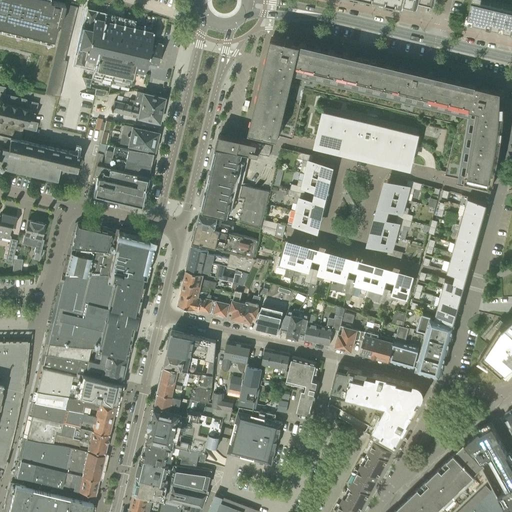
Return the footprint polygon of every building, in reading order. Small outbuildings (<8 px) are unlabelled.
[(0,0),(0,26),(53,39),(57,23),(60,24),(65,3),(57,2),(49,0),(0,0)] [(361,0),(399,9),(400,4),(414,7),(416,1),(430,5),(431,0),(361,0)] [(511,8),(477,0),(472,0),(469,15),(474,17),(474,20),(488,24),(488,20),(493,21),(492,25),(500,27),(501,23),(505,24),(504,28),(511,29),(511,8)] [(67,4),(45,93),(59,96),(67,60),(64,60),(77,6),(67,4)] [(86,8),(74,63),(92,68),(93,68),(91,76),(130,85),(132,75),(133,76),(134,71),(143,73),(143,72),(144,72),(146,62),(157,65),(162,44),(151,41),(153,31),(143,29),(145,24),(143,23),(135,21),(135,19),(105,12),(86,8)] [(501,90),(414,69),(370,58),(369,60),(357,57),(357,55),(272,35),(249,130),(292,140),(304,88),(457,125),(445,176),(491,187),(496,168),(497,161),(499,153),(500,148),(500,143),(501,138),(502,128),(503,123),(503,118),(504,113),(504,105),(500,104),(501,90)] [(91,79),(81,76),(85,86),(89,87),(91,79)] [(25,99),(4,94),(5,87),(0,85),(0,169),(1,170),(4,166),(73,182),(73,181),(72,181),(79,154),(16,139),(17,135),(20,136),(22,127),(35,131),(37,123),(32,122),(37,103),(24,101),(25,99)] [(159,122),(164,97),(143,92),(139,91),(136,91),(134,100),(129,99),(128,104),(113,101),(111,111),(159,122)] [(410,168),(419,129),(324,106),(315,145),(410,168)] [(100,130),(103,119),(97,118),(95,129),(100,130)] [(155,141),(157,132),(124,125),(122,133),(155,141)] [(272,145),(225,134),(219,132),(216,145),(216,146),(250,152),(269,156),(272,145)] [(153,150),(155,141),(122,133),(120,142),(153,150)] [(106,150),(103,165),(147,176),(148,176),(148,174),(147,174),(146,174),(147,172),(148,171),(149,169),(149,167),(148,166),(148,165),(149,164),(150,164),(153,152),(114,146),(113,151),(113,152),(106,150)] [(269,191),(242,184),(244,178),(250,152),(216,146),(210,170),(207,182),(203,198),(201,208),(204,209),(205,207),(212,209),(212,210),(224,213),(223,216),(260,228),(264,213),(266,204),(269,191)] [(311,161),(313,155),(299,151),(297,158),(303,159),(302,165),(307,166),(306,173),(327,178),(330,165),(311,161)] [(92,172),(89,186),(94,187),(92,193),(93,193),(108,197),(108,196),(138,203),(138,204),(141,205),(142,203),(141,202),(144,188),(145,189),(145,186),(147,176),(103,165),(103,166),(102,165),(100,165),(101,161),(103,154),(98,152),(97,152),(95,160),(94,166),(92,172)] [(324,192),(327,178),(306,173),(300,172),(297,185),(291,183),(290,189),(304,193),(305,187),(324,192)] [(414,188),(420,190),(422,183),(408,180),(407,185),(388,180),(384,193),(406,199),(407,192),(413,194),(414,188)] [(302,198),(304,193),(290,189),(288,195),(294,197),(293,202),(298,204),(297,211),(318,216),(321,203),(302,198)] [(404,206),(406,199),(384,193),(381,207),(399,212),(398,217),(412,221),(413,215),(408,213),(409,208),(404,206)] [(484,211),(487,201),(468,196),(465,206),(484,211)] [(482,220),(484,211),(465,206),(462,215),(482,220)] [(207,210),(206,211),(200,210),(197,224),(232,232),(234,226),(219,223),(221,214),(212,212),(207,210)] [(315,229),(318,216),(297,211),(294,224),(315,229)] [(14,225),(16,216),(2,213),(0,218),(0,239),(1,239),(2,233),(8,235),(10,228),(13,228),(14,225)] [(479,230),(482,220),(462,215),(460,224),(479,230)] [(410,227),(412,221),(398,217),(396,222),(378,217),(374,230),(395,236),(397,229),(403,231),(404,225),(410,227)] [(41,238),(44,223),(28,219),(24,234),(24,235),(23,241),(36,244),(35,244),(35,248),(32,257),(38,259),(43,239),(41,238)] [(279,223),(264,219),(262,225),(276,229),(278,223),(279,223)] [(145,277),(153,244),(154,240),(80,223),(76,226),(64,273),(111,272),(111,269),(143,276),(145,276),(144,277),(145,277)] [(258,239),(232,232),(197,224),(197,225),(194,240),(193,240),(193,241),(216,247),(217,244),(223,246),(222,251),(230,253),(253,258),(258,239)] [(477,239),(479,230),(460,224),(457,234),(477,239)] [(275,235),(276,229),(262,225),(261,232),(276,236),(275,235)] [(392,249),(395,236),(374,230),(371,244),(389,249),(388,255),(401,258),(403,252),(392,249)] [(474,248),(477,239),(457,234),(455,243),(474,248)] [(12,263),(17,240),(10,238),(5,261),(12,263)] [(295,267),(301,246),(287,242),(283,257),(279,256),(276,266),(286,269),(284,276),(285,276),(284,279),(290,280),(290,278),(291,278),(295,267)] [(472,258),(474,248),(455,243),(452,252),(472,258)] [(229,258),(215,254),(207,253),(208,250),(192,246),(187,267),(203,271),(211,273),(210,275),(217,277),(217,278),(237,283),(243,285),(256,259),(253,258),(230,253),(229,258)] [(309,268),(314,249),(301,246),(295,267),(302,269),(300,274),(306,276),(304,281),(310,283),(314,269),(309,268)] [(332,277),(338,256),(324,252),(319,271),(314,269),(310,283),(307,295),(314,297),(317,285),(316,285),(318,279),(323,281),(325,275),(332,277)] [(469,267),(472,258),(452,252),(450,261),(469,267)] [(346,278),(351,259),(338,256),(332,277),(339,279),(338,283),(337,282),(337,283),(336,291),(341,291),(341,292),(347,293),(351,279),(346,278)] [(20,272),(22,259),(14,258),(12,271),(20,272)] [(469,267),(450,261),(444,260),(442,269),(466,276),(469,267)] [(369,287),(375,266),(361,262),(356,281),(351,279),(347,293),(346,299),(350,300),(351,295),(359,297),(362,285),(369,287)] [(383,288),(388,270),(375,266),(369,287),(376,289),(373,300),(384,304),(388,290),(383,288)] [(129,324),(130,322),(134,323),(135,322),(136,321),(136,319),(137,318),(137,316),(137,315),(137,313),(132,312),(132,310),(137,312),(144,283),(143,283),(141,282),(142,280),(143,276),(111,269),(111,272),(64,273),(58,302),(53,320),(48,343),(57,344),(56,345),(83,348),(99,348),(105,349),(106,349),(127,354),(134,325),(129,324)] [(203,273),(196,271),(186,269),(184,281),(201,285),(215,289),(217,282),(202,278),(203,273)] [(406,298),(409,286),(412,276),(399,273),(393,291),(388,290),(384,304),(390,305),(392,300),(397,301),(399,296),(406,298)] [(462,293),(464,283),(445,278),(442,288),(462,293)] [(200,290),(201,285),(184,281),(181,292),(202,297),(212,300),(213,299),(210,299),(211,295),(209,294),(210,293),(200,290)] [(267,295),(269,289),(260,287),(259,293),(267,295)] [(459,302),(462,293),(442,288),(440,297),(459,302)] [(242,319),(245,303),(240,302),(242,292),(235,290),(230,312),(233,312),(232,317),(242,319)] [(199,309),(202,297),(181,292),(178,304),(199,309)] [(252,304),(245,303),(242,319),(251,322),(252,317),(256,318),(261,296),(254,294),(252,304)] [(226,316),(229,304),(212,300),(202,297),(199,309),(226,316)] [(457,312),(459,302),(440,297),(437,306),(457,312)] [(259,313),(256,328),(266,331),(272,307),(265,305),(262,305),(261,308),(259,313)] [(454,321),(457,312),(437,306),(434,316),(454,321)] [(272,307),(266,331),(277,333),(283,310),(272,307)] [(292,337),(298,313),(299,310),(294,308),(294,309),(290,308),(282,322),(280,331),(287,332),(287,335),(292,337)] [(439,374),(453,323),(454,321),(434,316),(408,308),(403,325),(409,327),(405,342),(404,342),(394,339),(391,352),(393,352),(391,360),(439,374)] [(308,317),(309,316),(309,313),(304,312),(304,311),(299,310),(298,313),(292,337),(298,338),(299,335),(304,336),(308,317)] [(352,322),(354,314),(345,312),(343,320),(352,322)] [(327,327),(320,325),(317,342),(330,345),(333,329),(339,331),(342,314),(336,313),(335,319),(329,318),(327,327)] [(317,342),(320,325),(314,324),(316,317),(309,316),(308,317),(304,336),(304,339),(317,342)] [(511,317),(502,326),(500,324),(480,355),(481,355),(478,359),(489,367),(491,364),(506,377),(511,370),(511,317)] [(341,325),(339,331),(335,346),(351,350),(354,338),(359,339),(361,330),(350,328),(351,326),(346,324),(345,326),(341,325)] [(404,342),(408,328),(398,325),(394,339),(404,342)] [(215,361),(216,340),(172,330),(168,349),(200,357),(212,360),(215,361)] [(391,352),(394,339),(365,331),(359,352),(390,361),(391,360),(393,352),(391,352)] [(18,412),(19,408),(21,394),(23,386),(25,371),(27,356),(27,348),(28,340),(0,340),(0,471),(2,472),(6,460),(9,448),(14,430),(18,412)] [(247,363),(251,345),(227,340),(224,358),(222,366),(222,368),(223,369),(224,370),(226,371),(229,369),(230,368),(231,360),(239,361),(239,364),(239,365),(239,367),(240,368),(241,370),(242,371),(244,371),(245,372),(247,363)] [(121,381),(127,356),(105,351),(105,349),(99,348),(83,348),(56,345),(57,344),(48,343),(43,364),(110,380),(110,378),(121,381)] [(274,366),(277,350),(265,348),(262,364),(274,366)] [(196,372),(197,373),(200,357),(168,349),(164,365),(196,372)] [(287,369),(290,353),(277,350),(274,366),(287,369)] [(292,356),(290,366),(287,378),(305,383),(304,389),(308,390),(311,379),(312,379),(316,362),(292,356)] [(210,362),(207,374),(215,376),(216,364),(210,362)] [(188,384),(193,385),(196,372),(164,365),(161,378),(183,383),(183,382),(188,383),(188,384)] [(408,424),(422,398),(423,395),(423,392),(422,390),(422,389),(420,387),(415,384),(387,377),(367,372),(338,365),(331,392),(328,403),(332,405),(358,419),(368,425),(365,431),(364,432),(369,435),(371,436),(394,448),(408,424)] [(243,381),(238,406),(239,407),(253,409),(261,370),(261,369),(261,368),(248,366),(246,376),(245,381),(243,381)] [(42,368),(36,391),(42,392),(76,397),(82,398),(83,396),(98,399),(115,403),(117,398),(119,398),(120,393),(118,392),(119,388),(121,389),(122,383),(110,380),(76,372),(76,375),(42,368)] [(229,389),(239,390),(241,376),(231,375),(229,389)] [(211,390),(206,389),(193,385),(188,384),(188,383),(183,382),(183,383),(161,378),(158,390),(191,398),(195,399),(198,400),(208,403),(211,390)] [(313,403),(319,381),(312,379),(311,379),(308,390),(304,389),(302,389),(296,411),(309,415),(312,402),(313,403)] [(191,398),(158,390),(155,404),(187,412),(188,408),(195,410),(198,400),(195,399),(191,398)] [(34,402),(31,415),(85,427),(108,433),(112,418),(115,403),(98,399),(83,396),(82,398),(76,397),(42,392),(36,391),(34,402)] [(232,410),(234,400),(224,398),(224,392),(214,391),(212,406),(214,407),(215,406),(232,410)] [(279,400),(277,410),(286,412),(288,402),(279,400)] [(229,422),(232,410),(215,406),(214,407),(214,408),(213,414),(204,412),(195,410),(188,408),(187,412),(155,404),(154,405),(155,405),(152,416),(152,415),(152,416),(151,418),(150,420),(149,422),(149,425),(149,427),(149,428),(147,438),(146,438),(146,439),(178,447),(205,453),(205,451),(203,450),(207,445),(217,447),(223,421),(229,422)] [(205,406),(204,412),(213,414),(214,408),(205,406)] [(274,420),(276,414),(253,409),(239,407),(227,452),(271,463),(282,422),(274,420)] [(104,452),(108,433),(85,427),(31,415),(25,438),(34,440),(37,441),(63,445),(64,442),(104,452)] [(477,431),(464,443),(485,464),(483,466),(505,508),(510,504),(511,503),(511,460),(503,444),(502,442),(492,424),(491,423),(478,431),(477,431)] [(349,431),(351,431),(358,435),(361,430),(352,426),(349,431)] [(98,478),(104,454),(65,445),(63,445),(37,441),(34,440),(25,438),(20,459),(30,461),(57,468),(98,478)] [(207,453),(205,453),(178,447),(146,439),(144,447),(143,448),(142,451),(143,452),(142,457),(166,463),(167,460),(196,465),(199,455),(201,456),(199,461),(205,462),(207,453)] [(370,454),(367,459),(383,468),(392,451),(391,451),(387,458),(386,458),(390,449),(374,440),(367,452),(370,454)] [(433,511),(441,505),(483,466),(485,464),(464,443),(391,511),(433,511)] [(212,470),(187,466),(166,463),(142,457),(140,457),(136,473),(138,474),(138,476),(178,486),(209,493),(209,491),(207,490),(212,470)] [(57,468),(30,461),(20,459),(16,475),(94,494),(98,478),(57,468)] [(365,502),(383,468),(367,459),(364,464),(362,463),(349,486),(351,488),(348,493),(365,502)] [(507,511),(483,466),(441,505),(433,511),(507,511)] [(178,486),(138,476),(137,478),(138,478),(135,491),(134,491),(134,492),(160,498),(182,503),(203,508),(209,493),(178,486)] [(333,481),(325,476),(322,481),(331,486),(333,481)] [(89,511),(92,502),(77,498),(15,483),(8,511),(11,511),(89,511)] [(149,511),(156,511),(160,498),(134,492),(130,507),(149,511)] [(242,511),(243,511),(246,511),(257,511),(259,510),(216,493),(208,511),(242,511)] [(358,511),(365,502),(348,493),(345,498),(343,497),(334,511),(358,511)] [(179,511),(182,503),(160,498),(156,511),(179,511)]
